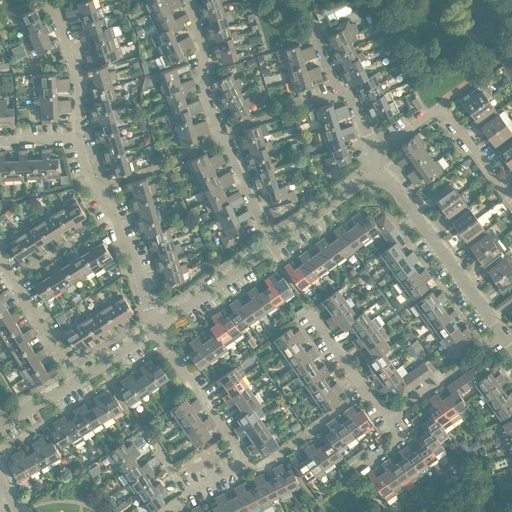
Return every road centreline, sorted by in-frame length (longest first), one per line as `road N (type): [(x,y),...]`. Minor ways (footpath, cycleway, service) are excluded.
road 1 (residential): [(279,244),(210,120),(188,0)]
road 2 (residential): [(155,331),(133,250),(86,165),(80,138)]
road 3 (residential): [(373,180),(399,193),(489,318)]
road 4 (residential): [(155,331),(246,461)]
road 5 (residential): [(155,331),(279,244)]
road 6 (residential): [(246,461),(257,467),(365,388)]
road 7 (residential): [(77,381),(0,259)]
road 8 (residential): [(80,138),(72,55),(48,0)]
road 9 (residential): [(385,415),(500,337)]
road 10 (residential): [(375,151),(354,101),(334,87),(316,35)]
